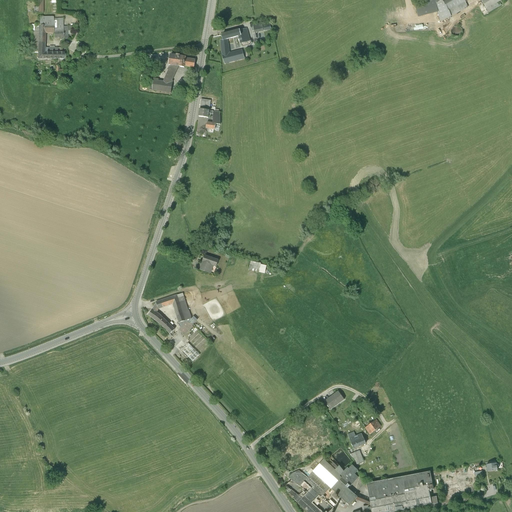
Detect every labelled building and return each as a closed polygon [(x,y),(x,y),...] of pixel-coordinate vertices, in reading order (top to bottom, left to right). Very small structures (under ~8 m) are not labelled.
[(418,19),(438,13),(436,5),(437,4),(435,0),(431,0),(414,4),(418,19)] [(449,12),(465,3),(463,0),(457,0),(446,6),(449,12)] [(502,0),(480,0),(483,4),(485,8),(488,12),(489,14),(505,5),(502,0)] [(443,2),(437,4),(436,5),(438,13),(441,23),(452,18),(449,12),(446,6),(445,7),(443,2)] [(468,9),(465,3),(449,12),(452,18),(468,9)] [(40,18),(39,27),(45,27),(45,29),(54,29),(54,19),(54,18),(40,18)] [(63,19),(54,19),(54,29),(54,34),(64,34),(64,27),(63,19)] [(38,54),(39,27),(39,26),(35,26),(35,32),(32,32),(31,42),(29,42),(29,48),(31,48),(31,53),(38,54)] [(38,62),(65,61),(65,54),(63,54),(45,54),(46,48),(46,34),(54,34),(54,29),(45,29),(45,27),(39,27),(38,54),(38,62)] [(227,39),(239,36),(241,36),(240,32),(240,30),(222,35),(223,40),(227,39)] [(247,31),(240,32),(241,36),(239,36),(241,43),(249,41),(247,31)] [(221,41),(222,55),(224,63),(244,58),(242,50),(229,53),(227,39),(223,40),(221,41)] [(168,65),(170,65),(178,66),(181,66),(181,67),(184,68),(185,66),(194,68),(195,60),(185,59),(185,56),(170,54),(168,65)] [(170,65),(163,81),(157,80),(158,78),(154,78),(152,90),(171,93),(172,83),(170,83),(178,66),(170,65)] [(201,100),(200,109),(209,110),(210,101),(201,100)] [(209,110),(200,109),(199,117),(208,118),(209,113),(213,114),(213,111),(212,110),(209,110)] [(176,139),(174,147),(180,149),(182,140),(176,139)] [(204,255),(199,270),(209,273),(212,265),(216,267),(218,260),(204,255)] [(251,260),(248,269),(258,272),(260,263),(251,260)] [(183,294),(176,296),(185,321),(186,320),(191,319),(183,294)] [(179,323),(185,321),(176,296),(156,302),(158,309),(172,304),(179,323)] [(174,329),(159,314),(156,312),(158,309),(156,302),(151,311),(148,315),(161,325),(169,334),(174,329)] [(193,327),(186,320),(185,321),(179,323),(182,327),(179,330),(184,336),(193,327)] [(188,342),(181,349),(193,361),(200,354),(188,342)] [(338,392),(325,402),(331,410),(344,400),(338,392)] [(365,428),(370,434),(381,427),(376,421),(365,428)] [(357,465),(364,462),(357,447),(361,445),(361,446),(366,444),(360,430),(348,434),(353,448),(348,451),(349,453),(356,460),(357,465)] [(304,496),(313,503),(315,501),(319,505),(323,500),(325,498),(327,500),(334,492),(349,506),(355,499),(357,497),(348,489),(357,479),(356,479),(358,477),(358,478),(358,477),(355,474),(358,471),(358,470),(352,465),(349,469),(347,467),(344,471),(339,466),(338,467),(330,460),(327,463),(323,459),(314,471),(307,478),(302,473),(299,471),(293,473),(288,478),(292,480),(300,487),(304,482),(312,489),(304,496)] [(497,463),(487,465),(488,472),(499,470),(497,463)] [(306,468),(302,473),(307,478),(314,471),(309,466),(306,468)] [(430,472),(367,484),(370,502),(371,506),(369,505),(363,506),(364,511),(393,511),(438,504),(436,496),(430,497),(429,491),(434,490),(430,472)] [(300,487),(292,480),(285,486),(290,490),(302,499),(304,496),(312,489),(304,482),(300,487)] [(292,498),(298,503),(302,499),(290,490),(288,493),(293,497),(292,498)] [(304,496),(302,499),(298,503),(307,511),(321,511),(313,503),(304,496)] [(370,502),(357,497),(355,499),(369,505),(371,506),(370,502)] [(326,502),(323,500),(319,505),(315,501),(313,503),(321,511),(329,511),(333,508),(326,501),(326,502)]
